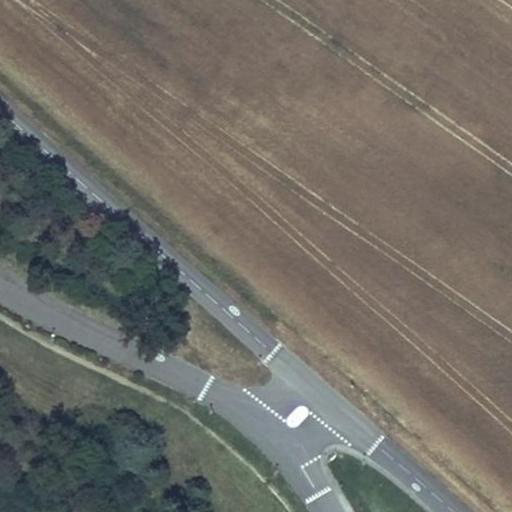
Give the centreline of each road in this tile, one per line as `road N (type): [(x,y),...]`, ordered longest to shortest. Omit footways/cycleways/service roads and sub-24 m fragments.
road 1 (tertiary): [(317,396),(0,111)]
road 2 (unclassified): [(0,289),(186,379),(272,437)]
road 3 (tertiary): [(449,511),(317,396)]
